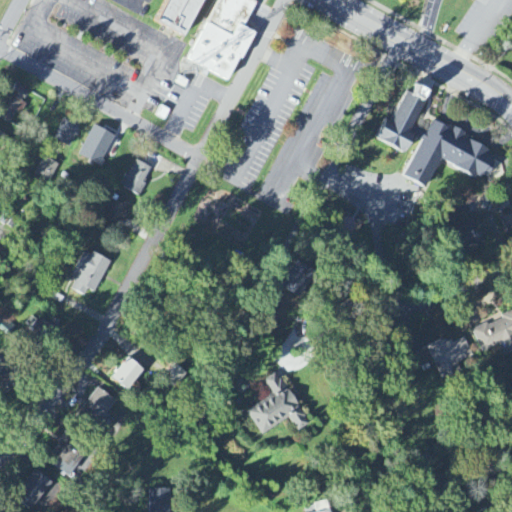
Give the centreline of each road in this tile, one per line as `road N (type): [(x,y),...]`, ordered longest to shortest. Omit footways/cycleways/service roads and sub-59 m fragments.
road 1 (residential): [(0,463),(117,308),(290,0)]
road 2 (residential): [(202,160),(0,48)]
road 3 (primary): [(511,113),(461,72),(329,0)]
road 4 (residential): [(407,41),(323,182)]
road 5 (residential): [(511,272),(380,310)]
